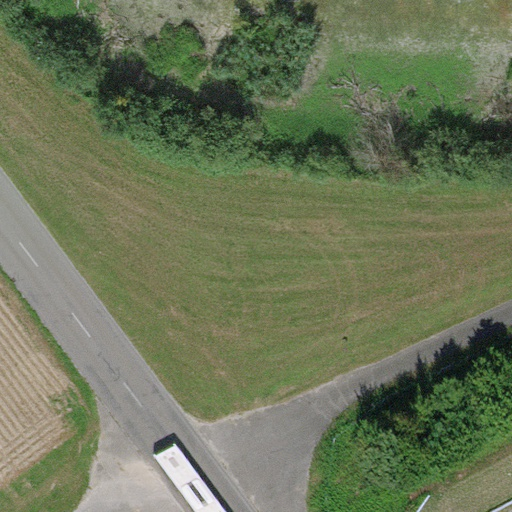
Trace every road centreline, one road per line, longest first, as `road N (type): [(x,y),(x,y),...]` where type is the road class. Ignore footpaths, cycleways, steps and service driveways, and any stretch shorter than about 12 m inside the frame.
road 1 (track): [(511,313),(360,385),(145,511)]
road 2 (tertiary): [(221,511),(0,212)]
